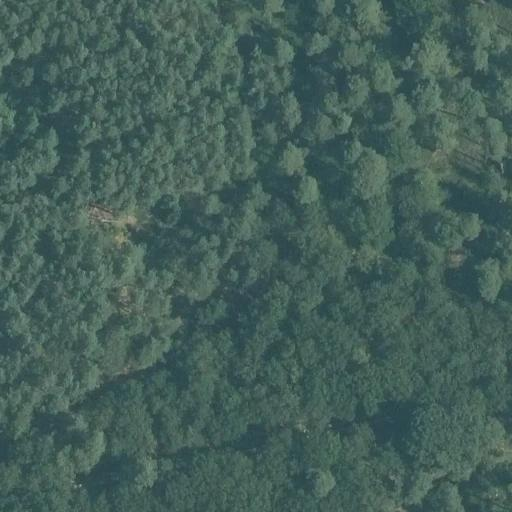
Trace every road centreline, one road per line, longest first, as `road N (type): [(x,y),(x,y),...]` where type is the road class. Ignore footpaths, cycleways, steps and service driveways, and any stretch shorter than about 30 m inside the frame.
road 1 (track): [(0,497),(511,385)]
road 2 (track): [(395,409),(279,238),(221,0)]
